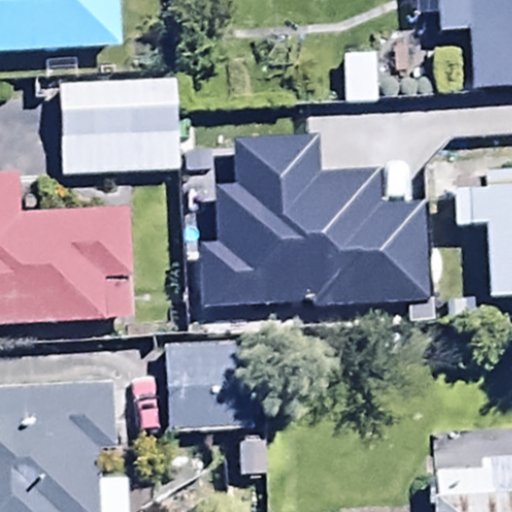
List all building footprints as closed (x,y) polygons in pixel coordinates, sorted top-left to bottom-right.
[(0,0),(0,17),(103,12),(102,0),(0,0)] [(511,91),(511,0),(412,0),(413,23),(435,22),(436,35),(465,34),(467,93),(511,91)] [(53,138),(170,134),(167,43),(50,47),(53,138)] [(457,104),(372,107),(373,119),(333,120),(330,141),(337,141),(338,152),(367,151),(367,176),(388,175),(389,203),(448,202),(447,168),(459,168),(457,104)] [(0,287),(130,281),(125,181),(15,187),(12,135),(0,135),(0,287)] [(485,191),(454,192),(454,228),(480,227),(481,298),(511,297),(511,171),(485,172),(485,191)] [(239,299),(158,300),(160,398),(241,397),(239,299)] [(109,391),(0,394),(0,511),(127,511),(126,484),(94,485),(93,455),(111,454),(109,391)] [(345,511),(345,472),(268,473),(268,511),(345,511)]
